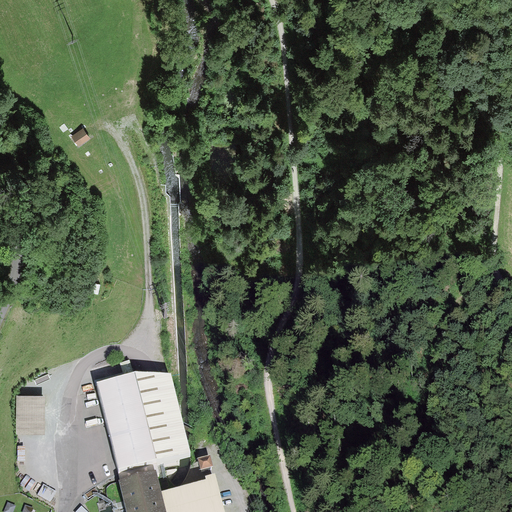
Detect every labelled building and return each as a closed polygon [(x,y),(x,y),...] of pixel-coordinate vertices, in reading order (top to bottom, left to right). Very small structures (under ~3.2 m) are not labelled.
[(120,320),(136,320),(136,291),(121,290),(120,320)] [(187,443),(170,375),(148,374),(134,374),(95,384),(117,472),(155,462),(183,455),(189,454),(187,443)] [(14,394),(15,430),(44,430),(43,393),(14,394)] [(208,456),(197,459),(200,470),(211,467),(208,456)] [(119,478),(120,483),(154,475),(158,473),(157,469),(155,462),(117,472),(119,478)] [(154,475),(120,483),(127,511),(163,511),(158,492),(154,475)] [(223,511),(215,478),(158,492),(163,511),(223,511)]
